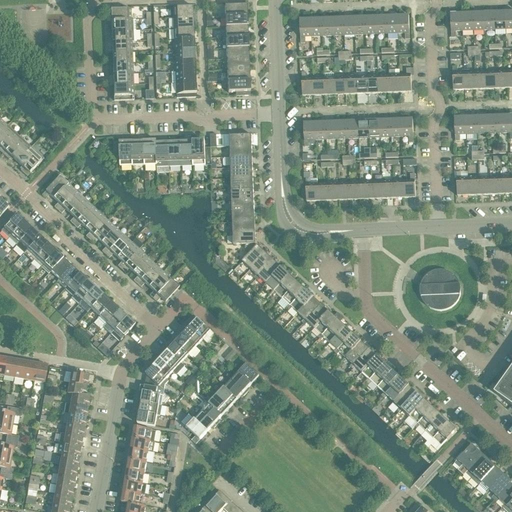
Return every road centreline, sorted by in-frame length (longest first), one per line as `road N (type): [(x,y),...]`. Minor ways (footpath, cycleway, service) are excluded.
road 1 (residential): [(278,114),(204,122),(97,118),(90,104),(89,0)]
road 2 (residential): [(511,445),(371,313),(364,229)]
road 3 (residential): [(437,227),(434,0)]
road 4 (residential): [(157,328),(0,170)]
road 5 (residential): [(402,497),(280,386)]
road 6 (residential): [(95,511),(122,370)]
road 7 (residential): [(280,386),(185,299)]
road 8 (residential): [(0,351),(122,370)]
